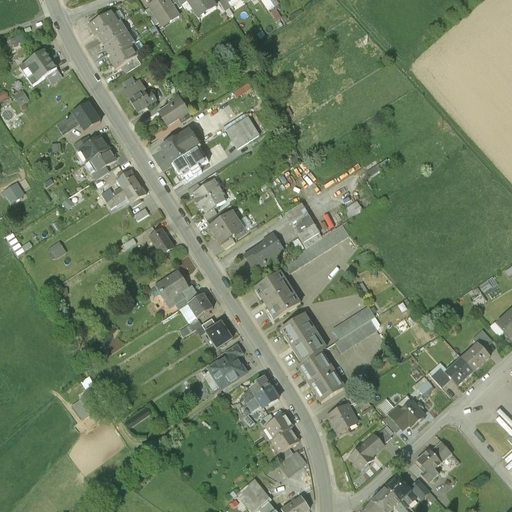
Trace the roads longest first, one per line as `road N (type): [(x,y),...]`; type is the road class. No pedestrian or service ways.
road 1 (tertiary): [(64,24),(288,389),(320,469)]
road 2 (track): [(335,0),(511,193)]
road 3 (residential): [(451,413),(352,502),(328,507)]
